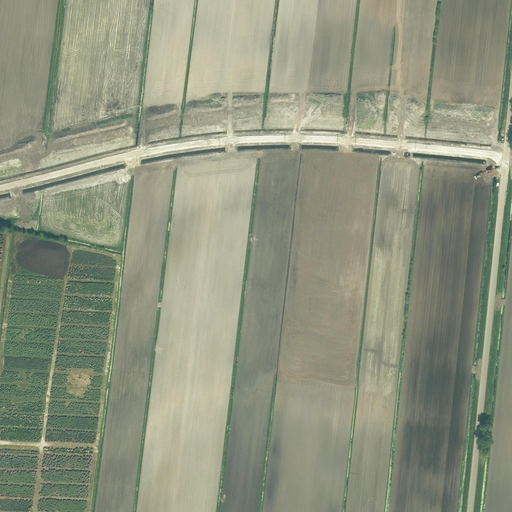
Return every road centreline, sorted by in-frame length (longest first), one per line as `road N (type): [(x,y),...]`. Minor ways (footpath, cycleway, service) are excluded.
road 1 (unclassified): [(0,186),(128,154),(248,138),(336,138),(500,158)]
road 2 (unclassified): [(469,511),(500,158)]
